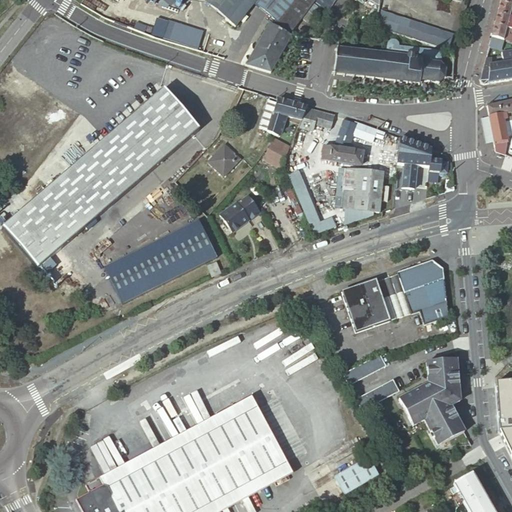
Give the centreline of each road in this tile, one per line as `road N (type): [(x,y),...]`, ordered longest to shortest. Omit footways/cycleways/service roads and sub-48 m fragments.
road 1 (tertiary): [(54,0),(121,35),(307,98),(397,118)]
road 2 (unclassified): [(511,490),(482,435),(466,216)]
road 3 (unclassified): [(466,216),(421,217),(367,235),(212,303)]
road 4 (unclassified): [(212,303),(444,230),(466,216)]
road 5 (unclassified): [(12,411),(212,303)]
